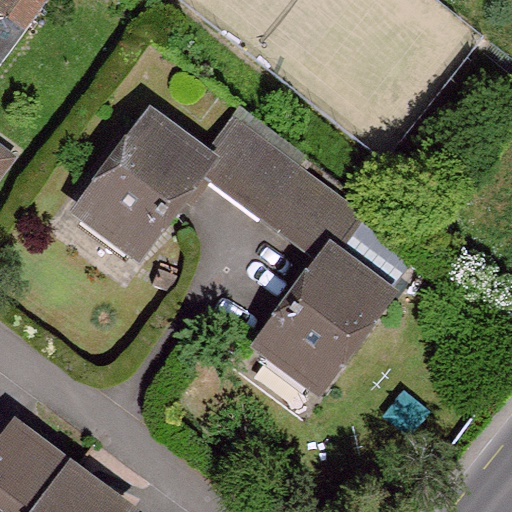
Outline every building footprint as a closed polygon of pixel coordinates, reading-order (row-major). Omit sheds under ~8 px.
[(0,0),(0,11),(28,33),(52,0),(0,0)] [(215,156),(153,111),(75,221),(145,271),(209,182),(224,162),(215,156)] [(224,162),(209,182),(322,264),(334,248),(345,256),(367,226),(371,220),(239,122),(215,156),(224,162)] [(0,182),(17,159),(0,146),(0,182)] [(417,262),(367,226),(345,256),(394,293),(417,262)] [(345,256),(334,248),(322,264),(255,352),(324,404),(403,299),(394,293),(345,256)] [(0,446),(15,427),(0,415),(0,446)] [(0,511),(38,511),(74,465),(17,424),(15,427),(0,446),(0,511)] [(137,511),(74,465),(38,511),(137,511)]
